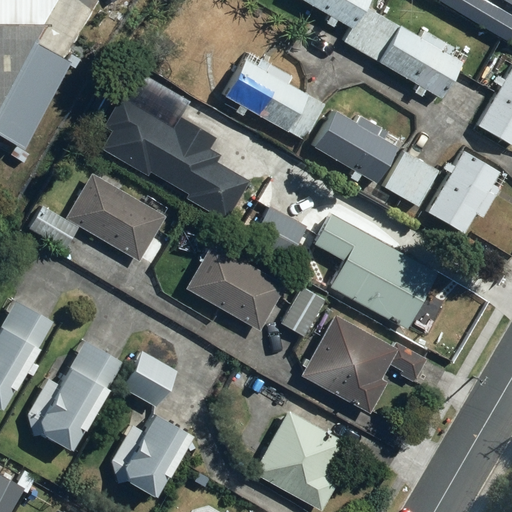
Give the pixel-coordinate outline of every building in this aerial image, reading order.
[(307,0),(314,4),(308,13),(337,31),(343,21),(355,28),(372,0),(307,0)] [(511,12),(491,0),(446,0),(511,39),(511,12)] [(436,31),(432,37),(402,19),(379,58),(415,79),(412,85),(425,93),(428,87),(443,96),(466,57),(457,51),(460,45),(436,31)] [(0,22),(0,95),(43,23),(0,22)] [(251,45),(246,52),(225,91),(292,129),(314,90),(292,78),(296,70),(251,45)] [(511,140),(511,68),(480,121),(511,140)] [(130,98),(103,146),(99,154),(223,225),(227,218),(251,175),(222,158),(225,152),(215,146),(222,132),(182,109),(174,123),(130,98)] [(359,109),(355,117),(335,106),(314,143),(379,179),(400,142),(404,134),(359,109)] [(465,233),(479,210),(485,214),(503,185),(497,182),(505,169),(467,146),(427,209),(465,233)] [(442,170),(407,147),(384,182),(418,205),(442,170)] [(170,213),(95,167),(66,215),(142,260),(170,213)] [(271,201),(251,237),(291,259),(311,223),(271,201)] [(343,255),(329,279),(408,326),(441,272),(334,207),(315,239),(343,255)] [(291,280),(214,235),(186,284),(263,328),(291,280)] [(331,293),(304,278),(281,320),(307,335),(331,293)] [(20,293),(8,316),(0,311),(0,406),(6,410),(58,314),(20,293)] [(336,309),(320,339),(302,370),(374,411),(392,380),(384,375),(389,366),(414,381),(428,355),(397,337),(394,342),(336,309)] [(88,334),(65,376),(53,369),(25,421),(37,428),(76,449),(127,355),(88,334)] [(179,368),(144,345),(122,379),(157,401),(179,368)] [(289,406),(272,437),(254,468),(325,507),(342,476),(330,470),(348,439),(289,406)] [(156,407),(147,426),(134,419),(108,471),(121,477),(161,497),(196,427),(156,407)] [(0,511),(13,511),(29,486),(13,477),(15,474),(0,464),(0,511)] [(195,471),(183,490),(215,509),(227,490),(195,471)] [(80,511),(67,503),(61,511),(80,511)]
